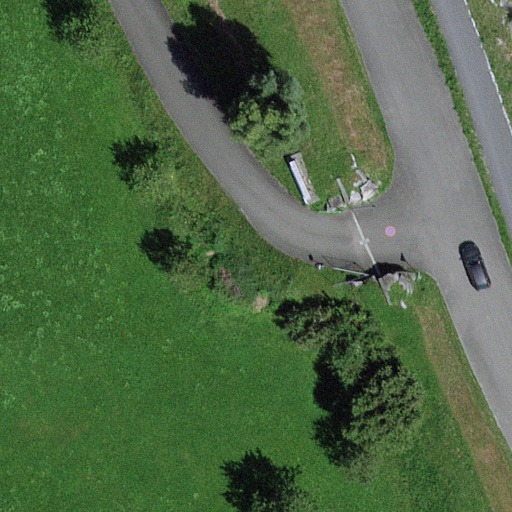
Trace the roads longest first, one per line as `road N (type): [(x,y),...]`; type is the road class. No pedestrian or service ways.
road 1 (track): [(371,0),(511,372)]
road 2 (track): [(511,159),(456,0)]
